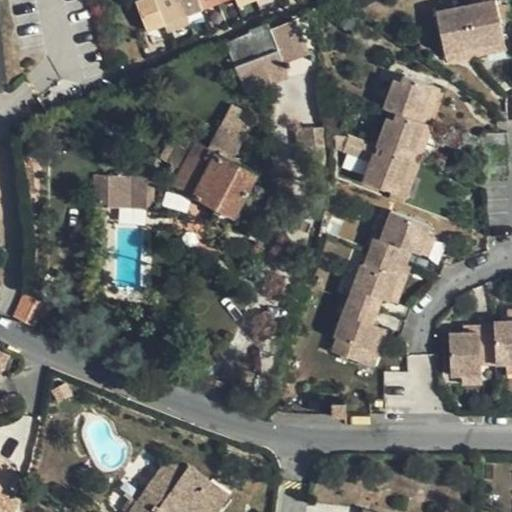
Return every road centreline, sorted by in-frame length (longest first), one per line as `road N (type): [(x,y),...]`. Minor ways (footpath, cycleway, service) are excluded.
road 1 (residential): [(0,326),(168,396),(305,432)]
road 2 (residential): [(305,432),(511,439)]
